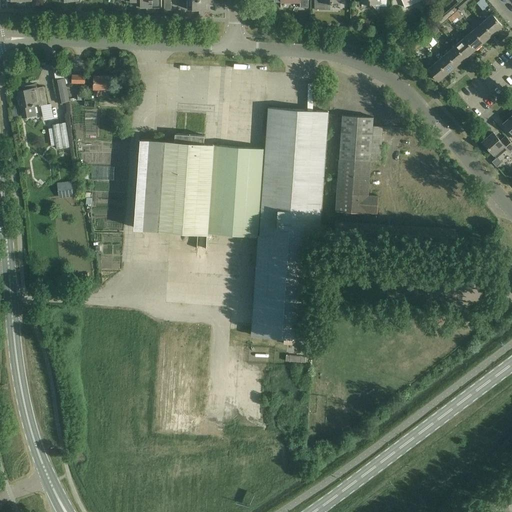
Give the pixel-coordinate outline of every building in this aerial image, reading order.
[(152,12),(152,0),(141,0),(141,7),(148,7),(148,12),(152,12)] [(152,0),(152,12),(156,12),(156,7),(163,7),(162,0),(152,0)] [(212,0),(188,0),(188,9),(207,9),(207,2),(212,2),(212,0)] [(340,2),(339,0),(313,0),(314,9),(323,9),(323,2),(340,2)] [(359,0),(360,3),(370,3),(379,13),(380,13),(379,6),(385,6),(385,0),(359,0)] [(467,5),(464,2),(458,7),(461,10),(467,5)] [(466,6),(457,13),(460,18),(470,10),(466,6)] [(446,17),(449,20),(456,14),(453,11),(446,17)] [(482,22),(492,34),(501,26),(491,14),(482,22)] [(449,20),(446,17),(440,23),(442,26),(449,20)] [(492,34),(482,22),(473,30),(483,42),(492,34)] [(428,33),(431,36),(438,30),(435,26),(428,33)] [(463,37),(474,50),(483,42),(473,30),(463,37)] [(431,36),(428,33),(421,39),(424,42),(431,36)] [(465,57),(474,50),(463,37),(454,45),(465,57)] [(409,49),(412,52),(420,45),(417,42),(409,49)] [(456,65),(465,57),(454,45),(445,53),(456,65)] [(456,65),(445,53),(436,61),(447,73),(456,65)] [(436,61),(427,68),(438,81),(447,73),(436,61)] [(86,75),(72,75),(72,83),(85,83),(86,75)] [(108,89),(108,86),(109,76),(95,76),(94,96),(100,96),(101,89),(108,89)] [(54,81),(59,103),(70,101),(65,78),(54,81)] [(23,90),(18,91),(23,118),(37,115),(35,104),(39,103),(40,105),(47,104),(44,86),(37,88),(36,84),(28,86),(22,87),(23,90)] [(253,335),(312,340),(320,240),(328,111),(269,107),(260,235),(253,335)] [(336,209),(378,213),(379,196),(368,195),(370,161),(381,162),(383,127),(373,126),(373,117),(342,115),(340,159),(336,209)] [(511,115),(503,124),(509,131),(511,134),(511,115)] [(66,122),(53,124),(57,149),(70,147),(66,122)] [(496,158),(503,151),(506,149),(509,153),(511,150),(511,144),(505,137),(500,141),(492,133),(482,142),(496,158)] [(141,140),(135,228),(258,236),(264,148),(204,144),(205,136),(176,134),(175,142),(141,140)] [(57,194),(69,192),(68,181),(55,183),(57,194)] [(454,226),(336,219),(334,242),(453,250),(454,226)]
